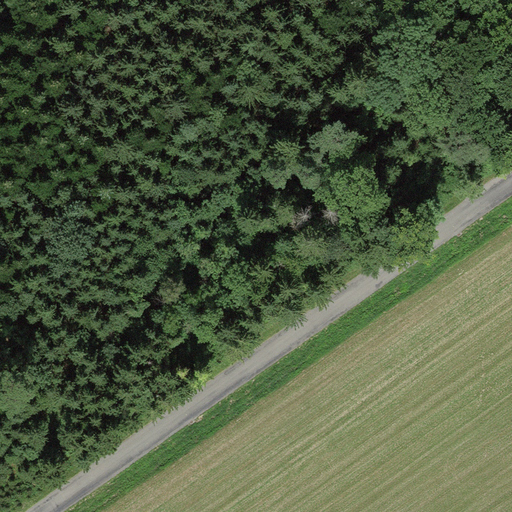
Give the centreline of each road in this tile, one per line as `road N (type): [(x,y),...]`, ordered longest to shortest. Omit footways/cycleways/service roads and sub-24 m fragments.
road 1 (unclassified): [(511,184),(50,511)]
road 2 (track): [(386,0),(403,41),(511,113)]
